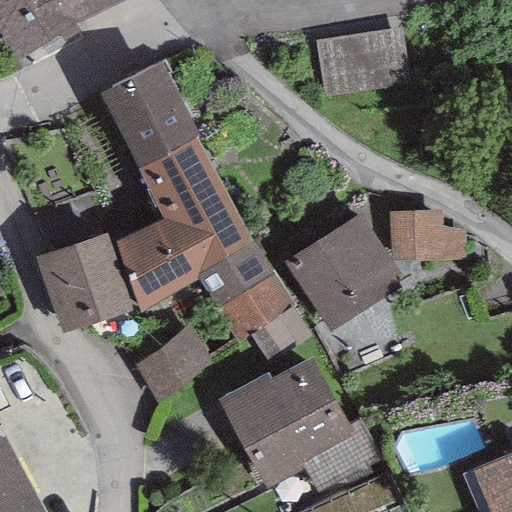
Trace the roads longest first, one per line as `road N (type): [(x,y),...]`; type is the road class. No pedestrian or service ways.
road 1 (unclassified): [(0,105),(191,26),(401,0)]
road 2 (residential): [(114,511),(121,464),(115,426),(42,316),(0,209)]
